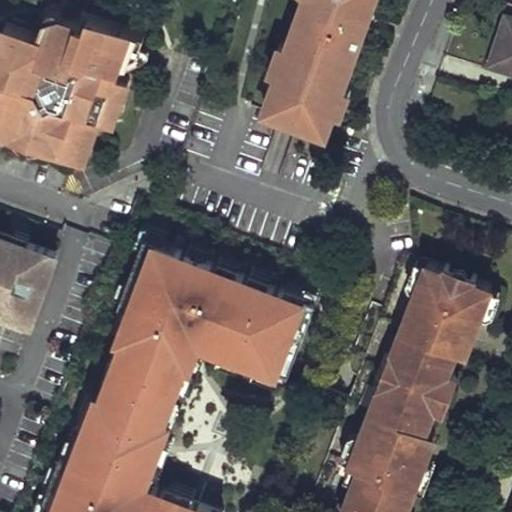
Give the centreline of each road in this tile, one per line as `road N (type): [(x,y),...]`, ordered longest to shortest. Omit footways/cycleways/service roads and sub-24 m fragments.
road 1 (residential): [(430,0),(396,79),(388,115),(395,143),(410,163),(511,203)]
road 2 (unknown): [(0,394),(11,398),(24,386),(91,210)]
